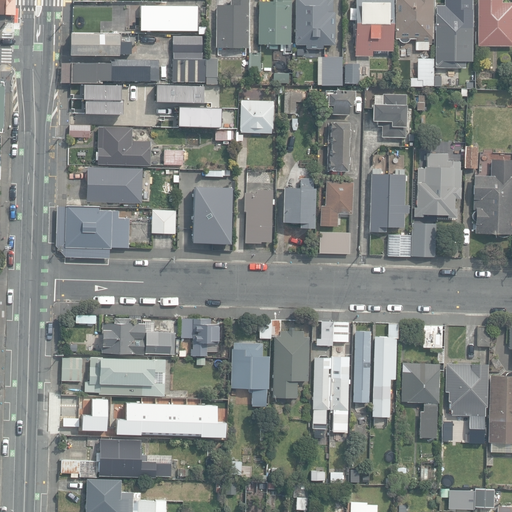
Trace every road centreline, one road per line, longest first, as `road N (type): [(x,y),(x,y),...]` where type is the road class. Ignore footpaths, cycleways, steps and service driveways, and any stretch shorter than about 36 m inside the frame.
road 1 (residential): [(31,276),(511,290)]
road 2 (secondary): [(31,276),(24,511)]
road 3 (secondary): [(38,50),(31,276)]
